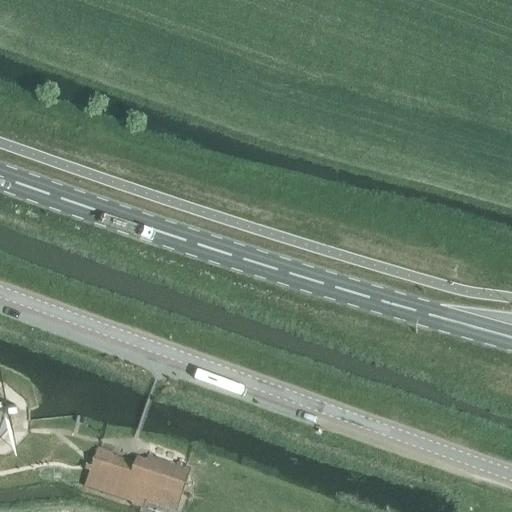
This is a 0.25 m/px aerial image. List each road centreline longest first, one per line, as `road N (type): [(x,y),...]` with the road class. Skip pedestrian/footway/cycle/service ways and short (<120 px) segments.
road 1 (unclassified): [(511,475),(0,293)]
road 2 (primary): [(511,341),(0,175)]
